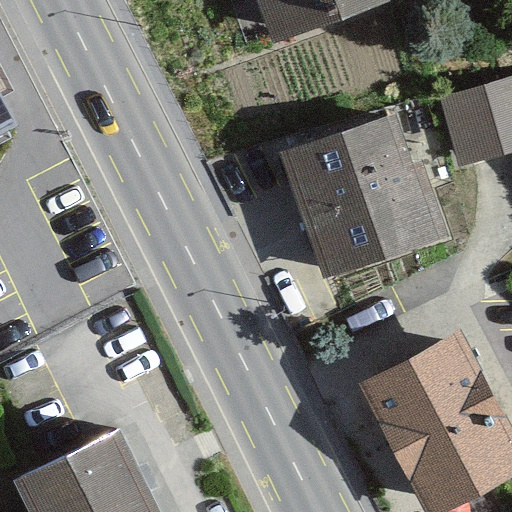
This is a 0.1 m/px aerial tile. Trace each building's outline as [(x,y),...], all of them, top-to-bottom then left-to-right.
[(258,0),(273,42),(395,0),(258,0)] [(511,78),(442,98),(461,167),(511,153),(511,78)] [(0,131),(13,125),(0,99),(0,131)] [(396,119),(282,158),(325,279),(448,236),(422,162),(412,166),(396,119)] [(511,426),(460,330),(363,382),(432,511),(448,511),(511,477),(511,426)] [(167,511),(128,432),(18,486),(30,511),(167,511)]
